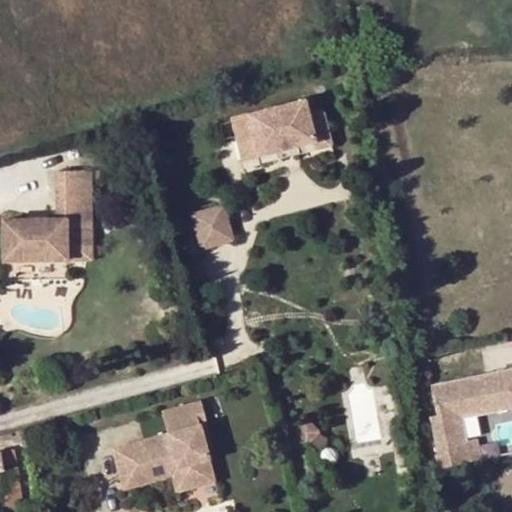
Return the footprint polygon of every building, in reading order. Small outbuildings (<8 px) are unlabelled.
[(333,145),(325,112),(310,116),(306,100),(230,120),(240,160),(274,152),(298,146),(312,142),(314,149),(333,145)] [(298,146),(274,152),(276,160),(300,153),(298,146)] [(1,267),(88,267),(89,175),(54,175),(53,226),(1,227),(1,267)] [(235,239),(225,207),(225,205),(224,204),(222,204),(191,212),(190,213),(190,215),(199,249),(200,250),(202,251),(231,242),(234,241),(235,239)] [(360,282),(362,265),(344,264),(344,282),(360,282)] [(110,451),(118,485),(173,469),(180,491),(212,482),(197,429),(204,427),(198,406),(160,416),(166,435),(110,451)] [(431,417),(434,471),(474,461),(478,460),(473,441),(457,445),(450,447),(448,428),(448,416),(431,417)] [(307,418),(292,432),(306,446),(320,432),(307,418)] [(455,426),(448,428),(450,447),(457,445),(455,426)] [(335,450),(331,447),(326,447),(322,448),(320,449),(318,453),(318,456),(319,460),(322,464),(325,465),(331,465),(334,463),(338,459),(338,454),(335,450)] [(3,470),(7,508),(22,506),(14,452),(0,452),(0,456),(2,465),(3,470)] [(173,469),(118,485),(121,496),(168,482),(172,493),(180,491),(173,469)]
